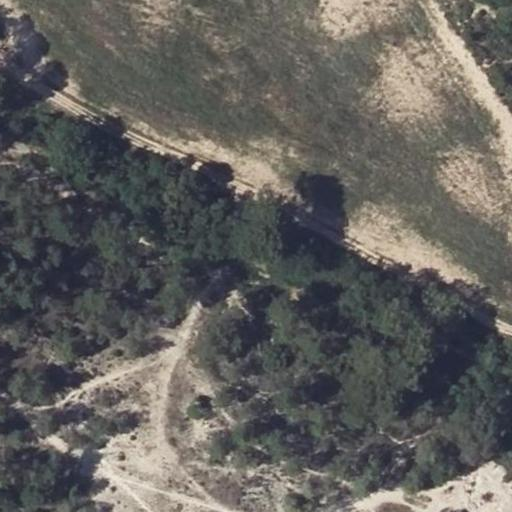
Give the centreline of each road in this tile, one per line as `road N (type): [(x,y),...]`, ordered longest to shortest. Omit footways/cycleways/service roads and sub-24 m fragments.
road 1 (track): [(0,38),(184,156),(511,329)]
road 2 (track): [(430,0),(511,127)]
